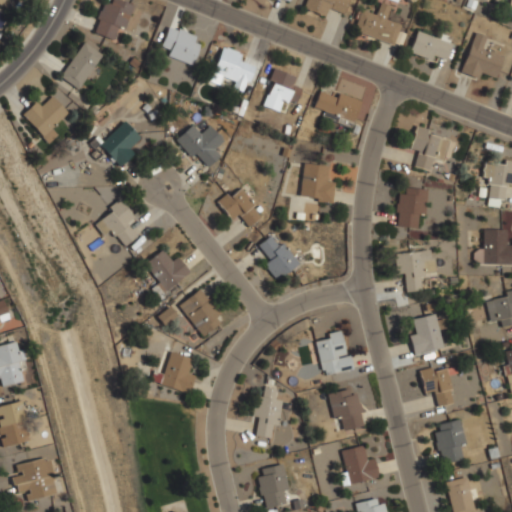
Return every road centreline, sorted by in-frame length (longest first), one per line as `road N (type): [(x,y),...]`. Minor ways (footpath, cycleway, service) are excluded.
road 1 (residential): [(417,511),(362,292),(365,204),(400,86)]
road 2 (residential): [(187,0),(511,130)]
road 3 (residential): [(362,292),(306,300),(276,316),(234,366),(216,419),(230,511)]
road 4 (residential): [(276,316),(158,180)]
